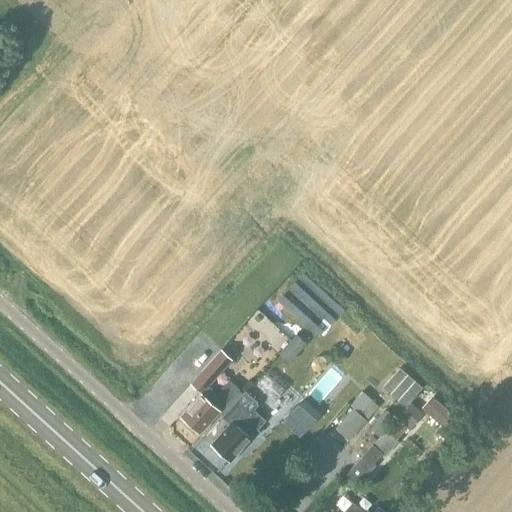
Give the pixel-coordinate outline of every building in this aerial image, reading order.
[(240,329),(264,351),(283,330),(259,308),(240,329)] [(296,334),(281,353),(290,360),(305,341),(296,334)] [(201,372),(211,381),(231,360),(220,351),(201,372)] [(382,388),(404,408),(422,387),(400,368),(382,388)] [(180,417),(198,434),(238,390),(228,381),(216,395),(207,387),(180,417)] [(211,446),(229,462),(252,435),(264,421),(251,409),(256,403),(244,392),(222,417),(230,425),(211,446)] [(335,429),(350,442),(379,407),(361,392),(349,406),(353,409),(335,429)] [(432,398),(422,409),(441,424),(435,431),(447,441),(462,423),(432,398)] [(299,400),(289,418),(310,430),(320,412),(299,400)] [(410,403),(385,430),(395,439),(406,427),(409,429),(422,414),(410,403)] [(424,423),(414,433),(428,447),(437,437),(424,423)] [(345,475),(355,484),(382,454),(372,445),(345,475)] [(369,511),(367,509),(363,511),(352,502),(342,511),(369,511)]
